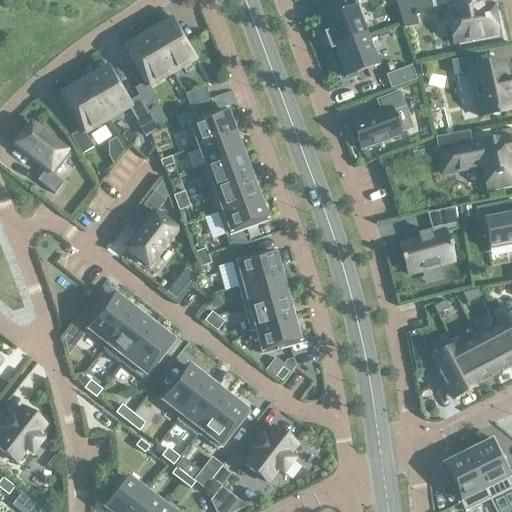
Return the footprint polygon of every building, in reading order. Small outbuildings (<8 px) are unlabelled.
[(454,0),(429,0),(431,9),(445,7),(447,16),(445,16),(449,40),(450,40),(452,46),(498,37),(496,31),(497,31),(493,7),(484,9),(483,3),(482,3),(481,0),(458,0),(454,1),(454,0)] [(356,7),(322,20),(326,32),(322,34),(329,51),(367,36),(356,7)] [(170,18),(146,31),(173,76),(196,62),(195,61),(196,60),(172,19),(171,19),(170,18)] [(133,89),(138,96),(145,108),(157,101),(150,89),(173,76),(146,31),(122,45),(123,47),(122,48),(142,83),(133,89)] [(367,36),(329,51),(335,68),(339,66),(344,78),(378,65),(367,36)] [(473,56),(449,61),(453,76),(467,73),(477,120),(511,112),(511,95),(505,61),(476,67),(473,56)] [(426,76),(423,63),(414,65),(417,78),(426,76)] [(106,65),(82,79),(108,123),(130,110),(137,122),(149,115),(145,108),(138,96),(129,101),(109,66),(107,66),(106,65)] [(411,66),(385,76),(390,90),(416,80),(411,66)] [(86,136),(108,123),(82,79),(58,93),(60,95),(58,96),(78,131),(69,136),(80,155),(93,148),(86,136)] [(194,91),(184,94),(189,108),(199,104),(209,100),(205,87),(194,91)] [(349,126),(347,127),(352,141),(355,140),(360,152),(401,137),(392,112),(404,107),(399,91),(375,100),(379,111),(348,122),(349,126)] [(206,102),(195,106),(197,114),(209,109),(206,102)] [(187,125),(184,127),(191,147),(234,130),(226,108),(186,123),(187,125)] [(10,145),(12,146),(11,147),(43,172),(36,181),(54,194),(62,183),(53,176),(69,154),(68,153),(69,152),(67,151),(68,149),(54,138),(53,139),(49,137),(50,136),(31,121),(30,122),(29,121),(10,145)] [(191,147),(192,150),(196,149),(203,168),(243,153),(234,130),(191,147)] [(482,166),(486,189),(511,184),(506,157),(511,156),(508,138),(471,145),(468,132),(435,138),(441,174),(482,166)] [(203,168),(200,169),(208,192),(251,176),(243,153),(203,168)] [(170,157),(159,161),(162,169),(173,164),(170,157)] [(208,192),(217,215),(260,199),(251,176),(208,192)] [(172,196),(175,204),(186,200),(184,192),(172,196)] [(148,217),(122,249),(124,250),(123,251),(147,270),(148,268),(149,269),(178,233),(175,231),(178,228),(156,211),(164,201),(153,193),(139,210),(148,217)] [(217,215),(224,235),(228,234),(229,237),(269,222),(268,219),(260,199),(217,215)] [(186,200),(175,204),(178,211),(189,207),(186,200)] [(511,212),(500,215),(498,203),(474,208),(477,221),(482,220),(488,250),(511,245),(511,212)] [(463,219),(472,217),(470,206),(461,208),(463,219)] [(432,235),(399,245),(402,257),(400,258),(401,263),(403,262),(404,262),(408,275),(421,271),(440,266),(452,262),(449,249),(451,248),(450,244),(448,244),(445,233),(457,230),(454,208),(426,213),(432,235)] [(194,253),(196,261),(208,256),(205,249),(194,253)] [(235,264),(231,265),(237,286),(281,273),(274,250),(234,261),(235,264)] [(196,261),(199,268),(211,264),(208,256),(196,261)] [(185,268),(179,277),(189,284),(195,276),(185,268)] [(281,273),(237,286),(237,287),(243,310),(288,297),(281,273)] [(478,290),(462,293),(467,304),(481,297),(478,290)] [(77,321),(69,331),(80,340),(88,330),(106,344),(101,350),(102,351),(133,311),(113,295),(87,329),(77,321)] [(243,310),(250,332),(253,331),(254,333),(294,321),(288,297),(243,310)] [(444,302),(433,308),(437,315),(448,309),(444,302)] [(133,311),(102,351),(121,365),(152,326),(133,311)] [(203,322),(210,327),(217,317),(211,312),(203,322)] [(511,316),(497,324),(511,352),(511,316)] [(210,327),(216,332),(223,322),(217,317),(210,327)] [(254,333),(260,356),(301,345),(294,321),(254,333)] [(475,336),(495,374),(511,365),(511,352),(497,324),(475,336)] [(121,365),(141,381),(172,341),(152,326),(121,365)] [(453,347),(474,387),(475,386),(474,385),(495,374),(475,336),(453,347)] [(453,347),(431,359),(452,398),(474,387),(453,347)] [(274,378),(275,378),(274,377),(278,372),(282,368),(284,366),(283,365),(275,359),(265,371),(274,378)] [(426,362),(414,364),(415,372),(427,370),(426,362)] [(161,400),(180,415),(176,421),(177,422),(207,382),(187,366),(161,400)] [(278,372),(274,377),(281,382),(288,373),(282,368),(278,372)] [(90,381),(83,389),(95,399),(102,390),(90,381)] [(207,382),(177,422),(196,436),(226,396),(207,382)] [(226,396),(196,436),(196,437),(198,435),(217,450),(246,412),(226,396)] [(0,431),(0,452),(18,467),(47,426),(20,405),(0,431)] [(133,414),(126,423),(138,432),(145,424),(133,414)] [(240,465),(268,486),(297,446),(270,427),(240,465)] [(139,440),(134,447),(144,454),(149,447),(139,440)] [(491,440),(466,453),(485,490),(489,500),(511,488),(511,483),(510,480),(509,478),(510,478),(491,440)] [(167,448),(160,457),(173,466),(179,458),(167,448)] [(466,453),(441,465),(460,503),(464,511),(465,511),(489,500),(485,490),(466,453)] [(211,458),(193,481),(195,483),(203,489),(221,466),(211,458)] [(176,468),(171,475),(180,482),(185,476),(176,468)] [(230,475),(221,468),(212,480),(221,487),(230,475)] [(185,476),(180,482),(190,489),(195,483),(193,481),(185,476)] [(0,480),(0,489),(8,496),(14,488),(2,478),(0,480)] [(127,478),(104,508),(109,511),(129,511),(145,492),(127,478)] [(129,511),(156,511),(162,505),(145,492),(129,511)]
